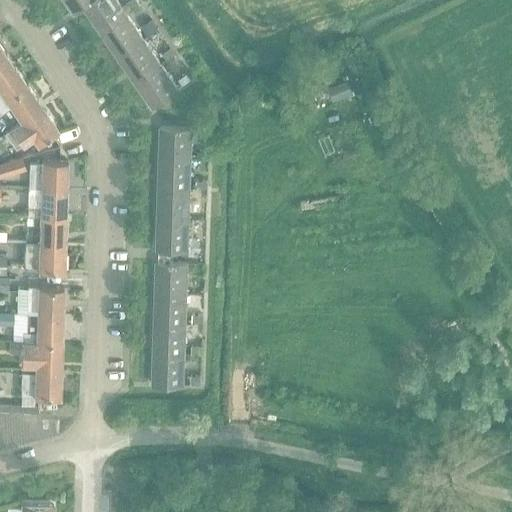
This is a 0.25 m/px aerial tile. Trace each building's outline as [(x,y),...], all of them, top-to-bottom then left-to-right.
[(63,0),(72,12),(82,5),(88,0),(63,0)] [(99,30),(125,12),(116,0),(88,0),(82,5),(99,30)] [(128,0),(126,2),(130,8),(138,2),(136,0),(128,0)] [(117,56),(143,38),(125,12),(99,30),(117,56)] [(144,28),(148,34),(157,28),(153,22),(144,28)] [(134,81),(160,63),(143,38),(117,56),(134,81)] [(0,68),(11,61),(0,45),(0,68)] [(161,53),(165,59),(174,53),(170,47),(161,53)] [(0,102),(26,84),(11,61),(0,68),(0,102)] [(160,63),(134,81),(152,107),(178,89),(160,63)] [(345,81),(326,89),(331,100),(349,92),(345,81)] [(21,121),(42,106),(26,84),(0,102),(0,113),(10,106),(21,121)] [(11,128),(4,133),(15,149),(22,144),(32,137),(36,144),(58,129),(42,106),(21,121),(11,128)] [(158,157),(191,158),(192,127),(159,126),(158,157)] [(0,162),(0,174),(25,168),(21,157),(0,162)] [(190,188),(191,158),(158,157),(157,187),(190,188)] [(28,162),(28,187),(66,188),(67,160),(41,159),(41,162),(28,162)] [(28,187),(27,214),(39,215),(65,216),(66,188),(28,187)] [(189,218),(190,188),(157,187),(156,217),(189,218)] [(25,235),(24,241),(64,243),(65,216),(39,215),(39,236),(25,235)] [(188,249),(189,218),(156,217),(155,248),(158,248),(171,248),(188,249)] [(63,271),(64,243),(24,241),(23,269),(37,269),(37,270),(63,271)] [(196,255),(205,255),(205,244),(196,244),(196,255)] [(155,262),(154,293),(187,294),(188,263),(170,262),(171,248),(158,248),(158,262),(155,262)] [(36,314),(62,315),(63,287),(37,286),(27,286),(27,309),(36,309),(36,314)] [(186,324),(187,294),(154,293),(153,322),(186,324)] [(0,324),(12,325),(12,312),(0,312),(0,324)] [(61,342),(62,315),(36,314),(35,332),(23,331),(23,340),(61,342)] [(185,345),(186,324),(153,322),(152,352),(184,353),(185,353),(201,353),(201,345),(185,345)] [(61,342),(23,340),(21,340),(20,364),(34,364),(34,368),(60,369),(61,342)] [(183,385),(184,353),(152,352),(151,384),(183,385)] [(59,397),(60,369),(34,368),(34,372),(21,372),(20,395),(33,395),(33,396),(59,397)] [(190,384),(200,384),(200,376),(190,376),(190,384)]
